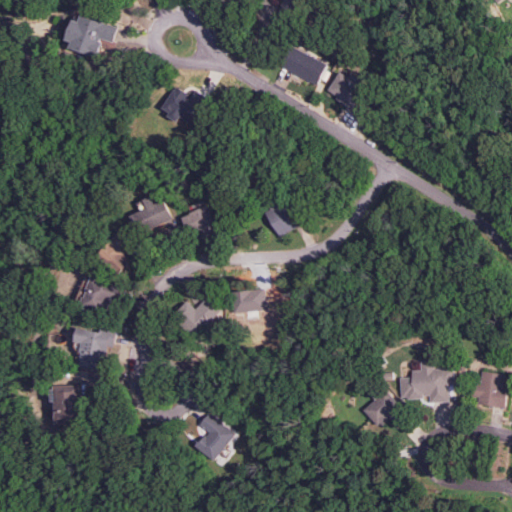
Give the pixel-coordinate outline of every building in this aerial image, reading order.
[(74,19),(68,39),(73,41),(71,48),(97,56),(102,38),(114,42),(118,26),(82,15),(80,21),(74,19)] [(319,83),(328,61),(292,46),(283,68),(319,83)] [(353,72),(350,77),(341,71),(327,93),(363,116),(374,99),(364,93),(370,83),(353,72)] [(180,116),(195,124),(209,97),(194,89),(192,93),(175,85),(162,111),(179,119),(180,116)] [(130,215),(138,233),(173,218),(164,199),(155,203),(151,196),(144,199),(147,207),(130,215)] [(300,226),(286,197),(265,206),(278,236),(300,226)] [(183,215),(192,240),(218,231),(209,205),(183,215)] [(132,260),(125,253),(135,244),(122,230),(98,253),(117,274),(132,260)] [(123,287),(94,274),(82,303),(112,315),(123,287)] [(266,308),(265,290),(252,290),(241,291),(241,299),(234,300),(234,305),(245,304),(245,316),(257,315),(257,308),(266,308)] [(189,300),(176,313),(199,335),(222,310),(208,297),(198,308),(189,300)] [(80,364),(98,368),(100,361),(106,362),(107,354),(114,355),(119,329),(102,325),(101,331),(78,327),(76,341),(84,342),(80,364)] [(449,401),(449,382),(455,381),(454,367),(435,368),(434,361),(421,361),(422,369),(412,370),(412,376),(401,377),(402,398),(430,397),(430,401),(449,401)] [(507,407),(510,386),(503,385),(505,374),(480,370),(475,403),(507,407)] [(80,385),(54,385),(55,420),(81,419),(80,385)] [(365,408),(379,427),(403,410),(389,390),(365,408)] [(201,425),(208,429),(197,447),(217,460),(236,431),(209,413),(201,425)]
